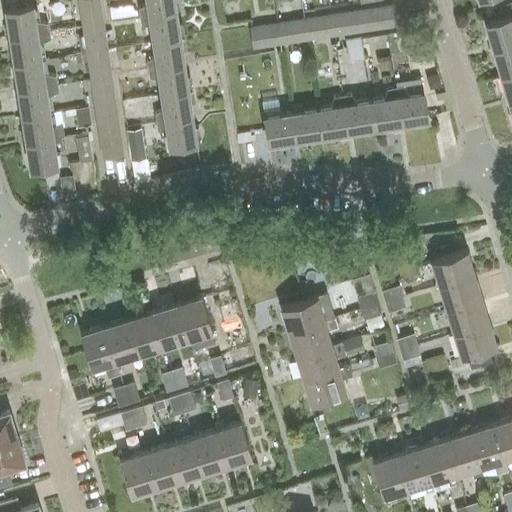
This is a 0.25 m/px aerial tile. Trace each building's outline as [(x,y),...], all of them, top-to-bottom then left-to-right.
[(77,0),(81,25),(92,24),(88,0),(77,0)] [(88,0),(92,24),(103,22),(99,0),(88,0)] [(148,15),(175,11),(173,0),(145,0),(146,3),(138,7),(140,16),(148,15)] [(365,6),(366,17),(395,13),(393,2),(365,6)] [(8,36),(36,32),(46,30),(49,30),(48,22),(34,20),(32,5),(4,9),(8,36)] [(338,22),(366,17),(365,6),(336,11),(338,22)] [(180,37),(175,11),(148,15),(140,16),(141,24),(149,25),(152,41),(180,37)] [(308,26),(338,22),(336,11),(307,15),(308,26)] [(366,17),(368,29),(397,24),(395,13),(366,17)] [(308,26),(307,15),(304,16),(276,20),(278,31),(308,26)] [(511,15),(485,23),(493,49),(511,43),(511,15)] [(339,33),(368,29),(366,17),(338,22),(339,33)] [(251,35),(278,31),(276,20),(249,24),(251,35)] [(96,50),(107,48),(103,22),(92,24),(96,50)] [(310,38),(339,33),(338,22),(308,26),(310,38)] [(96,50),(92,24),(81,25),(86,51),(96,50)] [(280,42),(310,38),(308,26),(278,31),(280,42)] [(8,36),(12,62),(40,58),(38,43),(48,38),(50,37),(49,30),(46,30),(36,32),(8,36)] [(252,47),(280,42),(278,31),(251,35),(252,47)] [(146,60),(147,69),(184,63),(180,37),(152,41),(154,56),(146,60)] [(364,59),(361,37),(345,39),(349,61),(364,59)] [(500,75),(511,71),(511,43),(493,49),(500,75)] [(100,76),(111,74),(107,48),(96,50),(100,76)] [(89,77),(100,76),(96,50),(86,51),(89,77)] [(42,72),(40,58),(12,62),(16,88),(44,84),(56,82),(55,76),(42,72)] [(184,63),(147,69),(149,76),(158,78),(160,94),(188,90),(184,63)] [(511,99),(511,71),(500,75),(508,100),(511,99)] [(437,73),(426,76),(430,89),(440,86),(437,73)] [(104,102),(115,101),(111,74),(100,76),(104,102)] [(93,104),(104,102),(100,76),(89,77),(93,104)] [(44,84),(16,88),(20,115),(48,110),(46,96),(57,91),(56,82),(44,84)] [(394,87),(400,123),(427,119),(423,91),(405,94),(404,85),(394,87)] [(374,127),(400,123),(394,87),(385,88),(385,97),(370,99),(374,127)] [(164,119),(192,115),(188,90),(160,94),(162,108),(154,112),(155,121),(164,119)] [(374,127),(370,99),(354,102),(350,94),(343,95),(344,103),(343,103),(348,131),(374,127)] [(333,96),(332,105),(317,108),(321,135),(348,131),(343,103),(342,95),(333,96)] [(109,128),(120,127),(115,101),(104,102),(109,128)] [(263,116),(266,132),(268,144),(295,139),(291,112),(289,103),(289,101),(276,103),(278,114),(263,116)] [(291,112),(295,139),(321,135),(317,108),(303,110),(301,101),(289,103),(291,112)] [(97,130),(109,128),(104,102),(93,104),(97,130)] [(20,115),(24,141),(61,135),(63,135),(61,122),(56,123),(54,113),(49,113),(48,111),(48,110),(20,115)] [(192,115),(164,119),(155,121),(157,129),(166,131),(168,147),(196,143),(192,115)] [(142,126),(125,129),(130,160),(147,158),(145,150),(142,131),(142,126)] [(109,128),(113,156),(124,154),(120,127),(109,128)] [(102,157),(113,156),(109,128),(97,130),(102,157)] [(92,159),(88,134),(75,136),(79,161),(92,159)] [(57,149),(63,148),(61,135),(24,141),(28,168),(56,164),(56,161),(59,160),(57,149)] [(61,189),(74,187),(72,174),(59,176),(61,189)] [(438,284),(474,273),(466,248),(430,260),(438,284)] [(361,308),(378,303),(368,273),(351,278),(361,308)] [(445,308),(481,297),(474,273),(438,284),(445,308)] [(385,300),(402,295),(399,284),(381,289),(385,300)] [(288,330),(324,319),(320,305),(329,302),(326,292),(316,294),(280,305),(288,330)] [(177,301),(188,337),(213,329),(201,293),(177,301)] [(402,295),(385,300),(388,311),(405,305),(402,295)] [(453,332),(489,321),(481,297),(445,308),(453,332)] [(164,345),(188,337),(177,301),(153,308),(164,345)] [(378,303),(361,308),(364,318),(381,313),(378,303)] [(140,352),(164,345),(153,308),(129,316),(140,352)] [(116,360),(140,352),(129,316),(105,323),(116,360)] [(295,354),(332,344),(327,329),(337,327),(333,316),(324,319),(288,330),(295,354)] [(489,321),(453,332),(461,357),(497,346),(489,321)] [(91,368),(116,360),(105,323),(79,331),(91,368)] [(400,348),(417,343),(413,333),(396,338),(400,348)] [(366,348),(362,335),(342,341),(346,354),(366,348)] [(376,356),(393,351),(390,340),(372,345),(375,356),(376,356)] [(303,378),(339,367),(336,357),(346,354),(342,341),(332,344),(295,354),(303,378)] [(417,343),(400,348),(403,358),(405,358),(407,366),(422,361),(417,343)] [(376,356),(375,356),(379,367),(396,361),(393,351),(376,356)] [(215,375),(226,372),(220,354),(209,357),(215,375)] [(339,367),(303,378),(311,403),(347,391),(343,378),(352,375),(349,364),(339,367)] [(172,369),(177,386),(187,383),(182,366),(172,369)] [(166,390),(177,386),(172,369),(160,372),(166,390)] [(68,373),(71,382),(79,380),(76,371),(68,373)] [(234,396),(228,379),(228,378),(216,381),(222,399),(234,396)] [(124,384),(129,401),(139,398),(134,381),(124,384)] [(118,404),(129,401),(124,384),(112,387),(118,404)] [(179,393),(185,410),(195,407),(189,390),(179,393)] [(173,414),(185,410),(179,393),(168,396),(173,414)] [(131,408),(136,425),(146,422),(141,405),(131,408)] [(125,429),(136,425),(131,408),(120,412),(125,429)] [(0,440),(16,436),(8,410),(0,412),(0,440)] [(511,416),(493,422),(505,458),(511,455),(511,416)] [(216,428),(227,463),(253,455),(242,420),(225,425),(222,418),(214,420),(216,428)] [(480,465),(492,462),(496,472),(508,468),(505,458),(493,422),(469,430),(480,465)] [(203,471),(227,463),(216,428),(192,435),(203,471)] [(482,472),(480,465),(469,430),(446,437),(457,473),(471,468),(473,475),(482,472)] [(179,478),(203,471),(192,435),(168,443),(179,478)] [(16,436),(0,440),(0,486),(7,484),(2,469),(25,462),(16,436)] [(459,479),(457,473),(446,437),(421,445),(432,480),(447,476),(449,482),(459,479)] [(155,486),(179,478),(168,443),(144,450),(155,486)] [(408,488),(432,480),(421,445),(397,452),(408,488)] [(130,494),(155,486),(144,450),(119,458),(130,494)] [(383,495),(408,488),(397,452),(372,460),(383,495)] [(511,489),(503,492),(505,500),(506,502),(509,510),(511,509),(511,489)] [(40,511),(37,503),(15,510),(11,498),(0,501),(0,511),(40,511)] [(465,505),(467,511),(479,511),(477,501),(465,505)]
